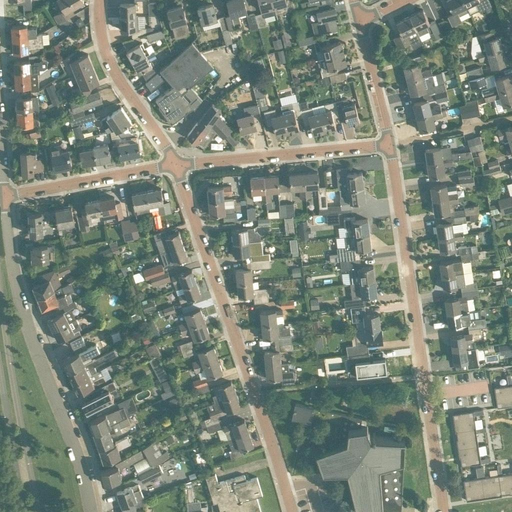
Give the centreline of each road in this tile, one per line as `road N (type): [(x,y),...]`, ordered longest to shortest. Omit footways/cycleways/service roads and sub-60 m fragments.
road 1 (residential): [(442,511),(389,147)]
road 2 (residential): [(289,511),(173,165)]
road 3 (unclassified): [(89,511),(77,453),(18,286),(6,195)]
road 4 (secondary): [(38,511),(0,289)]
road 5 (residential): [(173,165),(389,147)]
road 6 (residential): [(173,165),(109,59),(101,0)]
road 7 (residential): [(6,195),(173,165)]
road 8 (secondary): [(0,370),(23,511)]
road 9 (residential): [(389,147),(358,19)]
